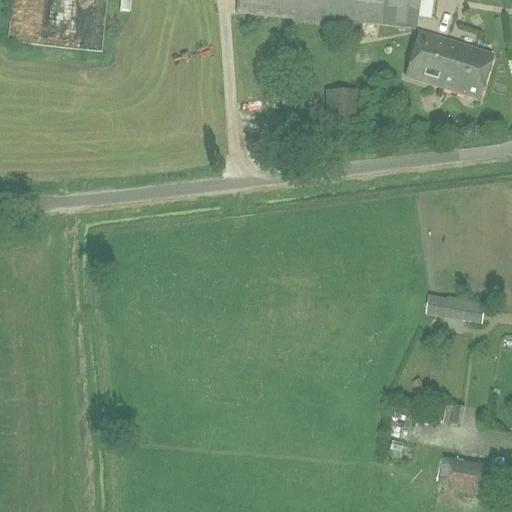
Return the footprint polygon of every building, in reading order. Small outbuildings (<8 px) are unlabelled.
[(238,0),(237,13),(323,24),(324,19),(342,21),(341,30),(358,32),(359,23),(414,30),(418,0),(238,0)] [(439,89),(452,43),(418,33),(405,78),(439,89)] [(452,43),(439,89),(478,101),(492,56),(452,43)] [(326,141),(356,141),(356,91),(325,91),(326,141)] [(446,300),(428,297),(425,316),(481,326),(485,304),(446,298),(446,300)] [(487,497),(492,467),(443,458),(437,488),(487,497)]
